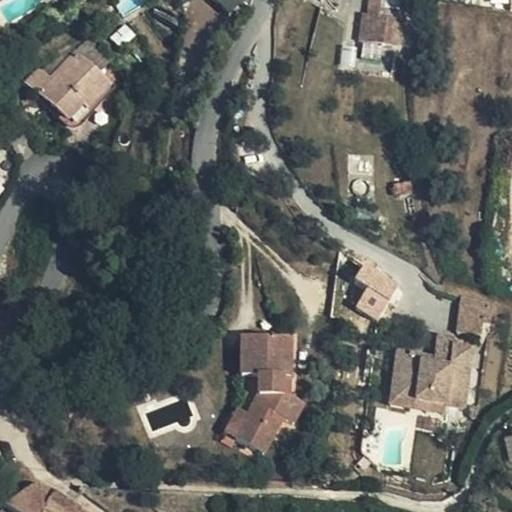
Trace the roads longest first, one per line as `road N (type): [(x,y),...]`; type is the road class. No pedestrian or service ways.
road 1 (residential): [(266,0),(216,97),(206,140),(220,293),(194,332),(135,365),(30,400),(0,392)]
road 2 (residential): [(0,342),(59,274),(76,216),(65,175),(36,174),(0,218)]
